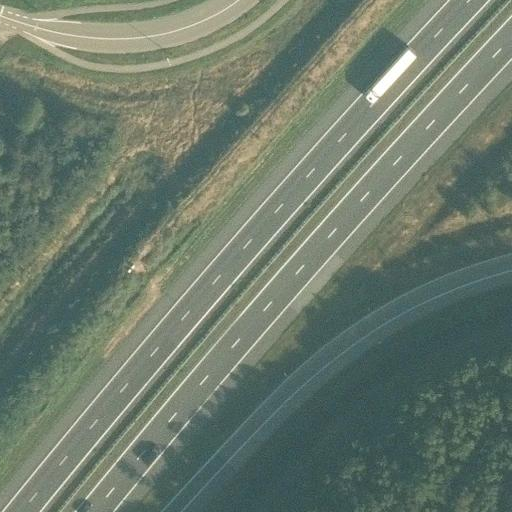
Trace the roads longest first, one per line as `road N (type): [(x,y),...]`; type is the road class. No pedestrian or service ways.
road 1 (motorway): [(473,0),(288,196),(25,511)]
road 2 (motorway): [(95,511),(328,236),(511,39)]
road 3 (motorway): [(172,511),(338,344),(457,278),(511,261)]
road 4 (tertiary): [(236,0),(170,33),(136,38),(74,36),(0,16)]
